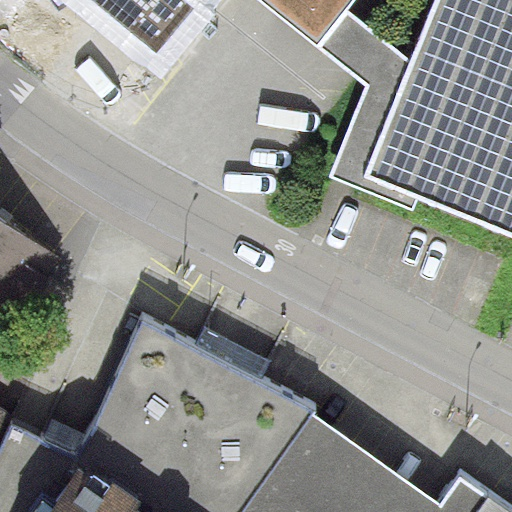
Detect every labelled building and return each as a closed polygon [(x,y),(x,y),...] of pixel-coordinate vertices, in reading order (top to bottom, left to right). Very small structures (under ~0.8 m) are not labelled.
[(103,0),(146,33),(172,0),(103,0)] [(271,0),(319,37),(344,5),(347,0),(271,0)] [(511,0),(431,0),(409,61),(369,169),(410,185),(511,222),(511,0)] [(409,61),(344,5),(319,37),(362,74),(331,168),(408,200),(410,185),(369,169),(409,61)] [(0,313),(4,317),(48,243),(0,201),(0,313)] [(0,511),(511,511),(511,498),(476,475),(456,462),(435,494),(296,409),(309,393),(137,305),(96,423),(79,445),(11,405),(0,430),(0,511)] [(0,430),(11,405),(19,392),(0,381),(0,430)]
